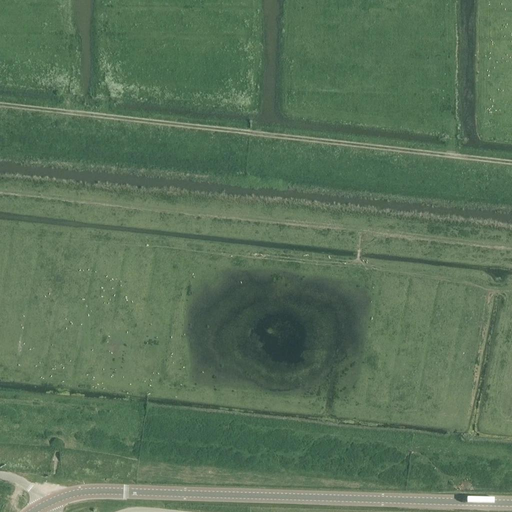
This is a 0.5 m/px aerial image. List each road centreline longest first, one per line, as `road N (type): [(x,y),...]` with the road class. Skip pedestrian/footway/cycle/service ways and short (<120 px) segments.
road 1 (track): [(511,162),(0,106)]
road 2 (tertiary): [(46,504),(87,491),(511,503)]
